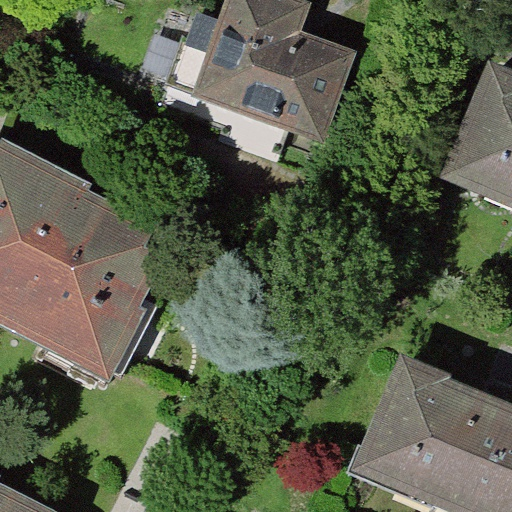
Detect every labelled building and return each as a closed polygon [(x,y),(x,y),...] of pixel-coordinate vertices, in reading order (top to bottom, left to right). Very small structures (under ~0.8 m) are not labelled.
[(304,8),(278,0),(219,0),(211,25),(194,19),(181,57),(195,61),(181,103),(320,149),(351,54),(295,35),(304,8)] [(511,71),(490,63),(442,179),(511,208),(511,71)] [(0,169),(0,331),(115,389),(175,269),(156,259),(171,230),(18,153),(7,173),(0,169)] [(511,511),(511,403),(405,358),(355,476),(442,511),(511,511)] [(0,511),(78,511),(0,471),(0,511)]
